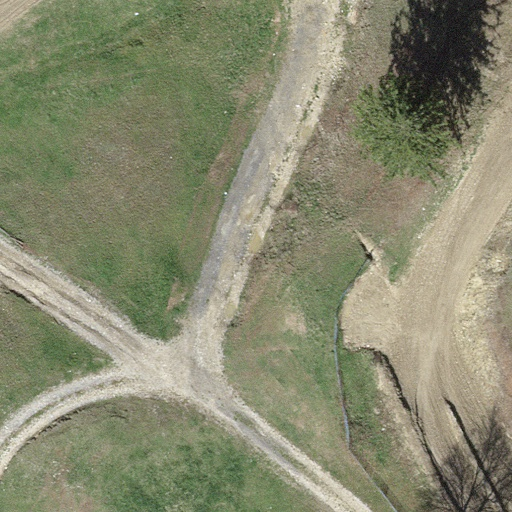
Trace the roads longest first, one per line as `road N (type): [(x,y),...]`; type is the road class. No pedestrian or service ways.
road 1 (track): [(303,0),(300,64),(177,370),(79,391),(29,414),(0,446)]
road 2 (track): [(0,266),(177,370),(341,511)]
